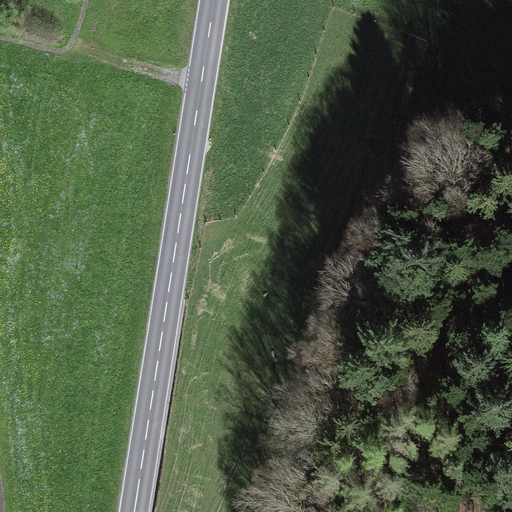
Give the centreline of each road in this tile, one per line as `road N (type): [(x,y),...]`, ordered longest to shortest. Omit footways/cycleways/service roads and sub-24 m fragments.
road 1 (secondary): [(137,511),(216,0)]
road 2 (track): [(70,44),(203,85)]
